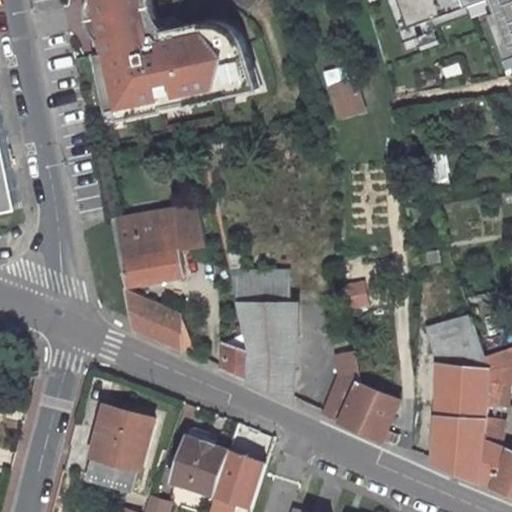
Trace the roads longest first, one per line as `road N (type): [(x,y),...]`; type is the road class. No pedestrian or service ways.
road 1 (residential): [(64,324),(58,226),(16,0)]
road 2 (residential): [(64,324),(303,429)]
road 3 (residential): [(303,429),(489,511)]
road 4 (residential): [(28,511),(71,347),(64,324)]
